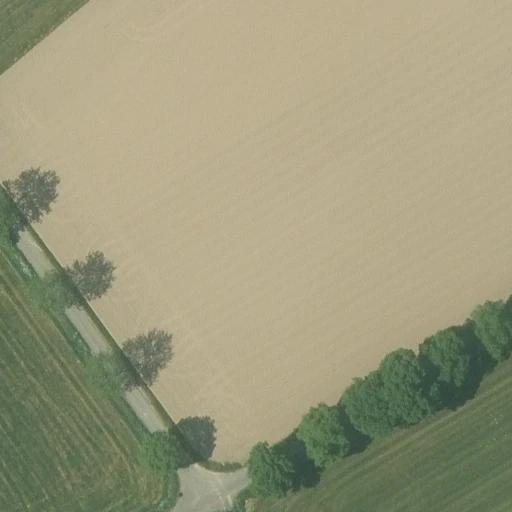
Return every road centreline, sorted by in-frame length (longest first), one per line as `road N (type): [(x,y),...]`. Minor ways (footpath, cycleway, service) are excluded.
road 1 (unclassified): [(207,502),(0,211)]
road 2 (unclassified): [(207,502),(511,316)]
